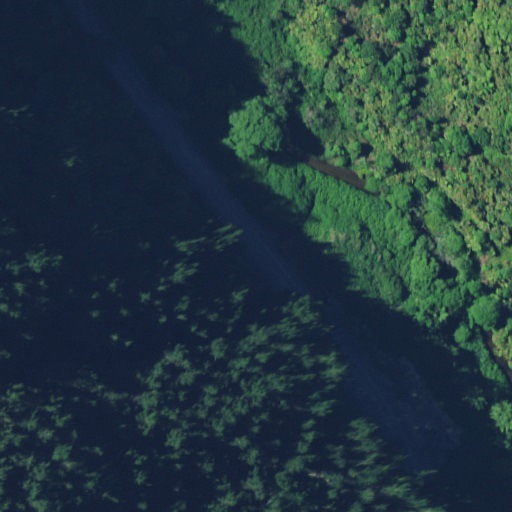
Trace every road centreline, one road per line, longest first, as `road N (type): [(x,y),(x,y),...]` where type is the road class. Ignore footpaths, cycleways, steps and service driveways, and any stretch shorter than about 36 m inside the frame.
road 1 (unclassified): [(470,511),(437,458),(180,131)]
road 2 (unclassified): [(86,0),(180,131)]
